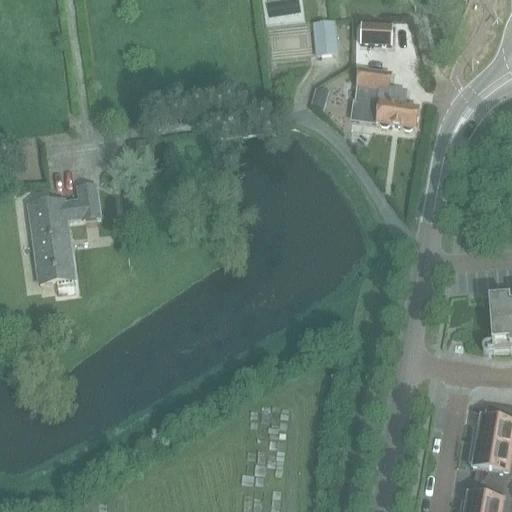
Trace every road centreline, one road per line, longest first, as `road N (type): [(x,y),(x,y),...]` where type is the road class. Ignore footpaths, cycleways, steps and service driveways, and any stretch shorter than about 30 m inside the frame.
road 1 (residential): [(427,245),(400,241),(330,135),(295,119)]
road 2 (tertiary): [(383,511),(408,364)]
road 3 (residential): [(463,374),(437,511)]
